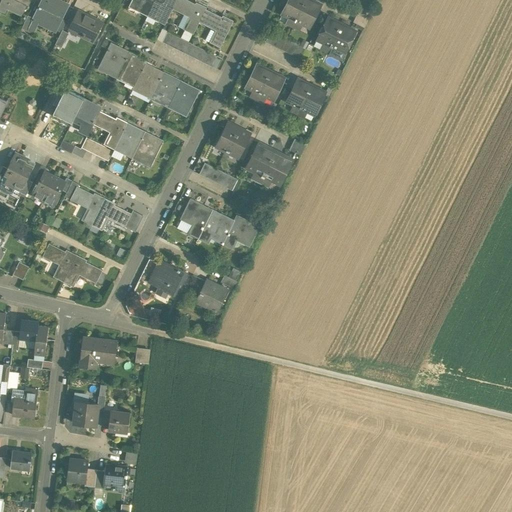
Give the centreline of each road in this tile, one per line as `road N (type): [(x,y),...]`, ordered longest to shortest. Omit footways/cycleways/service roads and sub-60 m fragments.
road 1 (track): [(163,331),(511,418)]
road 2 (residential): [(266,0),(162,209)]
road 3 (residential): [(0,152),(9,133),(162,209)]
road 4 (residential): [(67,308),(49,437)]
road 5 (residential): [(162,209),(115,319)]
